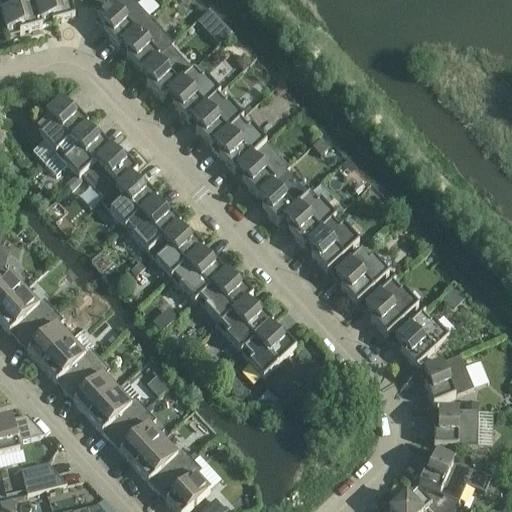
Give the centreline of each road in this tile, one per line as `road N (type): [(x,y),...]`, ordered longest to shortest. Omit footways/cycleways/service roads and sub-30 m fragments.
road 1 (residential): [(338,511),(388,460),(392,407),(378,386),(87,73),(62,63),(0,78)]
road 2 (residential): [(130,511),(0,370)]
